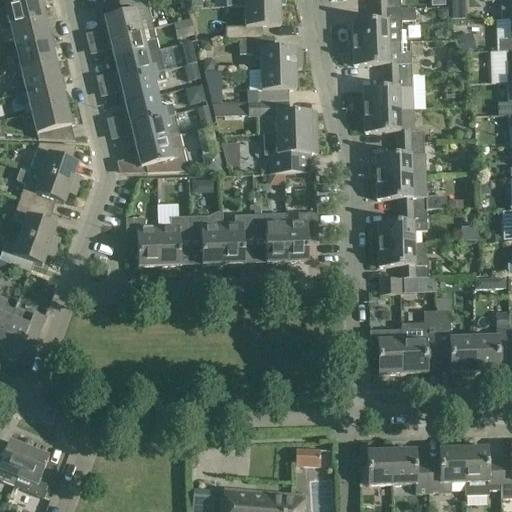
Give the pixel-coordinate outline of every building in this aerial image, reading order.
[(0,0),(0,11),(5,10),(43,1),(42,0),(0,0)] [(150,22),(144,0),(141,0),(105,9),(108,19),(103,20),(108,42),(153,31),(150,22)] [(103,0),(105,9),(141,0),(140,0),(130,3),(129,0),(103,0)] [(226,9),(244,9),(278,8),(278,7),(284,7),(284,0),(225,0),(226,9)] [(341,0),(342,2),(372,1),(372,12),(400,11),(399,0),(341,0)] [(435,0),(432,4),(432,9),(446,8),(445,0),(435,0)] [(509,22),(511,21),(511,0),(479,0),(482,3),(500,2),(500,22),(509,22)] [(0,30),(1,33),(10,31),(44,23),(41,9),(45,8),(43,1),(5,10),(0,11),(0,30)] [(259,41),(259,29),(279,29),(278,8),(244,9),(244,29),(224,29),(225,42),(231,41),(238,41),(249,41),(259,41)] [(442,22),(450,22),(449,10),(437,11),(437,18),(442,22)] [(372,12),(373,24),(351,24),(352,47),(405,45),(405,34),(400,34),(400,24),(414,23),(414,11),(400,11),(372,12)] [(499,54),(505,54),(511,53),(511,21),(509,22),(510,42),(499,42),(499,54)] [(193,37),(190,22),(173,26),(177,41),(193,37)] [(44,23),(10,31),(1,33),(0,33),(0,39),(1,44),(13,41),(15,52),(53,43),(51,36),(48,37),(44,23)] [(153,31),(108,42),(114,63),(158,52),(153,31)] [(472,50),(468,34),(458,37),(462,53),(472,50)] [(273,51),(273,40),(259,41),(249,41),(238,41),(231,41),(225,42),(238,42),(239,57),(251,57),(255,61),(259,60),(260,73),(277,72),(294,72),(300,72),(300,50),(273,51)] [(15,52),(20,73),(54,65),(51,51),(55,50),(53,43),(15,52)] [(200,44),(200,53),(205,53),(210,49),(210,44),(200,44)] [(352,47),(353,69),(383,68),(383,79),(411,78),(410,56),(405,56),(405,45),(352,47)] [(195,63),(193,51),(183,53),(186,65),(195,63)] [(114,63),(119,84),(163,73),(158,52),(114,63)] [(202,62),(203,73),(216,72),(215,66),(209,61),(202,62)] [(54,65),(20,73),(25,94),(63,85),(62,78),(58,79),(54,65)] [(183,71),(187,85),(198,82),(194,68),(183,71)] [(277,72),(260,73),(260,94),(295,93),(294,72),(277,72)] [(119,84),(124,105),(156,98),(153,85),(165,82),(163,73),(119,84)] [(114,75),(102,76),(103,93),(115,92),(114,75)] [(456,82),(460,85),(465,85),(465,77),(456,77),(456,82)] [(424,111),(423,78),(411,78),(383,79),(384,91),(362,91),(363,113),(398,112),(412,112),(424,111)] [(25,94),(31,115),(65,107),(61,93),(65,92),(63,85),(25,94)] [(482,87),(481,86),(467,87),(472,101),(474,102),(476,102),(478,102),(479,102),(481,101),(482,100),(483,99),(484,98),(485,96),(485,95),(485,93),(485,92),(484,91),(484,90),(483,88),(482,87)] [(204,103),(201,88),(185,91),(188,107),(204,103)] [(221,92),(207,92),(211,106),(221,106),(221,92)] [(247,105),(250,105),(256,105),(256,93),(236,94),(237,105),(240,105),(247,105)] [(156,98),(124,105),(129,127),(173,116),(171,107),(159,110),(156,98)] [(250,105),(247,105),(247,119),(275,118),(275,136),(310,135),(315,135),(316,135),(315,114),(288,115),(287,104),(256,105),(250,105)] [(511,106),(499,107),(499,118),(507,118),(511,117),(511,106)] [(68,121),(65,107),(31,115),(37,142),(74,144),(70,128),(74,127),(72,119),(68,121)] [(200,132),(210,129),(205,112),(195,114),(200,132)] [(395,135),(396,146),(423,145),(423,133),(413,134),(412,112),(363,113),(364,136),(395,135)] [(173,116),(129,127),(134,148),(179,137),(173,116)] [(511,117),(507,118),(499,118),(500,129),(509,129),(510,150),(511,149),(511,117)] [(461,136),(463,140),(466,141),(470,139),(471,135),(469,132),(465,131),(462,133),(461,136)] [(292,157),(316,156),(316,135),(315,135),(310,135),(275,136),(267,137),(267,158),(273,158),(273,177),(293,176),(292,157)] [(188,175),(179,137),(134,148),(140,170),(145,169),(147,175),(146,175),(146,176),(188,175)] [(424,179),(423,145),(396,146),(396,158),(375,158),(375,180),(424,179)] [(44,166),(41,175),(77,188),(81,179),(73,176),(77,165),(71,163),(76,148),(56,147),(38,146),(32,162),(44,166)] [(239,146),(220,146),(226,169),(239,169),(239,146)] [(218,154),(206,156),(210,173),(223,173),(218,154)] [(19,202),(51,214),(55,203),(62,206),(66,195),(74,198),(77,188),(41,175),(20,169),(15,183),(24,186),(19,202)] [(425,212),(445,212),(445,198),(425,199),(424,179),(375,180),(376,203),(398,202),(398,213),(425,212)] [(200,188),(199,182),(191,182),(191,192),(195,192),(200,188)] [(489,184),(477,184),(477,196),(485,196),(489,191),(489,184)] [(23,226),(19,237),(56,250),(59,241),(51,238),(55,227),(48,225),(51,214),(19,202),(12,222),(23,226)] [(425,212),(398,213),(398,225),(377,226),(378,248),(413,247),(412,234),(426,233),(425,212)] [(189,219),(189,244),(200,243),(201,267),(222,267),(221,227),(220,215),(218,215),(208,219),(189,219)] [(286,265),(285,225),(285,216),(253,217),(253,242),(264,241),(265,265),(286,265)] [(297,224),(285,225),(286,265),(307,264),(307,240),(317,239),(317,216),(297,216),(297,224)] [(233,226),(221,227),(222,267),(243,266),(242,242),(253,242),(253,217),(233,218),(233,226)] [(189,244),(189,219),(169,220),(170,229),(157,229),(158,269),(179,268),(179,244),(189,244)] [(137,270),(158,269),(157,229),(144,229),(144,221),(125,222),(125,246),(136,245),(137,270)] [(53,260),(56,250),(19,237),(15,249),(4,245),(0,256),(0,263),(30,275),(33,266),(41,268),(45,257),(53,260)] [(423,246),(413,247),(378,248),(378,270),(400,269),(400,281),(402,281),(403,281),(413,281),(428,280),(427,261),(424,261),(423,246)] [(492,288),(495,292),(505,292),(504,280),(492,280),(492,288)] [(402,297),(402,281),(400,281),(401,281),(379,282),(379,298),(399,297),(402,297)] [(413,281),(403,281),(403,296),(414,296),(413,281)] [(44,287),(46,294),(52,296),(55,286),(45,283),(44,287)] [(0,343),(13,311),(5,308),(6,305),(0,302),(0,343)] [(33,316),(32,319),(13,311),(0,343),(0,358),(14,364),(22,345),(32,349),(44,320),(33,316)] [(436,314),(423,315),(423,327),(400,327),(400,333),(402,377),(426,376),(425,365),(437,365),(436,314)] [(449,314),(436,314),(437,365),(449,364),(450,376),(474,375),(473,340),(450,341),(449,314)] [(508,330),(508,315),(495,315),(495,340),(473,340),(474,375),(498,374),(497,363),(509,363),(508,330)] [(402,377),(400,333),(369,334),(370,365),(377,365),(378,378),(402,377)] [(0,483),(13,489),(29,452),(8,443),(0,463),(0,483)] [(295,452),(295,468),(330,470),(330,448),(319,448),(319,453),(295,452)] [(511,449),(510,450),(510,461),(498,461),(499,493),(500,502),(511,501),(511,449)] [(226,452),(195,450),(194,463),(225,465),(226,452)] [(488,498),(488,493),(499,493),(498,461),(486,462),(486,450),(462,451),(463,485),(464,499),(488,498)] [(438,463),(426,463),(427,495),(451,495),(450,486),(463,485),(462,451),(438,452),(438,463)] [(29,452),(13,489),(25,493),(43,501),(50,483),(40,479),(48,460),(29,452)] [(391,488),(390,453),(366,454),(367,489),(391,488)] [(414,496),(427,495),(426,463),(414,464),(414,453),(390,453),(391,488),(414,487),(414,496)] [(300,511),(301,499),(223,493),(221,511),(300,511)]
